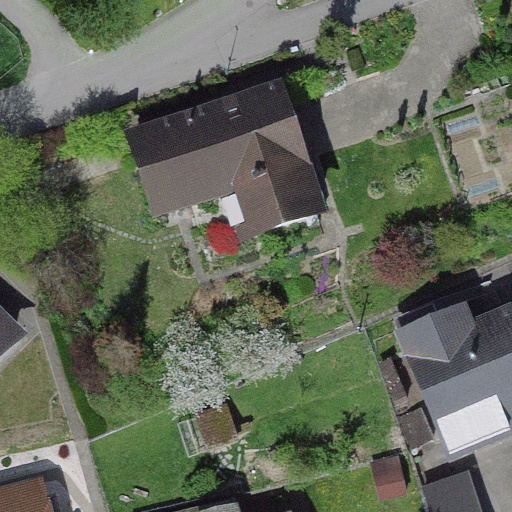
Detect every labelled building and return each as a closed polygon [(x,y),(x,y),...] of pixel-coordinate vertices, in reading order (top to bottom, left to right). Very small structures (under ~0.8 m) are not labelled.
[(262,234),(311,218),(272,97),(129,143),(153,216),(246,186),(262,234)] [(511,341),(504,323),(407,363),(444,454),(511,425),(511,341)] [(417,414),(395,423),(406,451),(428,442),(417,414)] [(170,466),(142,473),(149,500),(177,493),(170,466)] [(36,511),(32,493),(0,501),(0,511),(36,511)]
